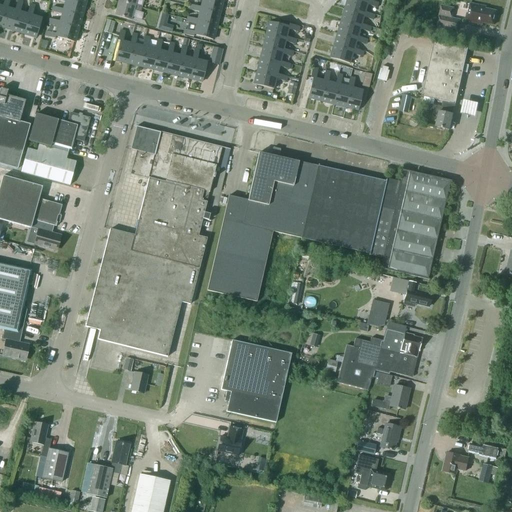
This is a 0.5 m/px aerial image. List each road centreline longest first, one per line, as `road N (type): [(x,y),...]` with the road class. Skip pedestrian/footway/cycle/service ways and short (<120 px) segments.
road 1 (tertiary): [(406,511),(485,175)]
road 2 (residential): [(48,393),(131,88)]
road 3 (unclassified): [(485,175),(289,124)]
road 4 (tertiary): [(485,175),(511,32)]
road 5 (residential): [(170,420),(48,393)]
